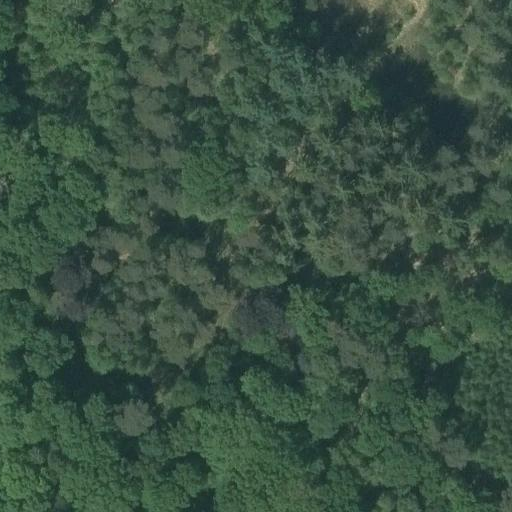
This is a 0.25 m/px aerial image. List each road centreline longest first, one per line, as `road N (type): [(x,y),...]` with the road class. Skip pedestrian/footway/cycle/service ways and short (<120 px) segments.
road 1 (track): [(158,511),(147,386),(179,377),(205,357),(222,328),(227,295),(220,263),(201,236),(433,0)]
road 2 (track): [(201,236),(168,216),(129,212),(93,225),(66,252),(53,288),(56,326),(76,359),(109,380),(147,386)]
